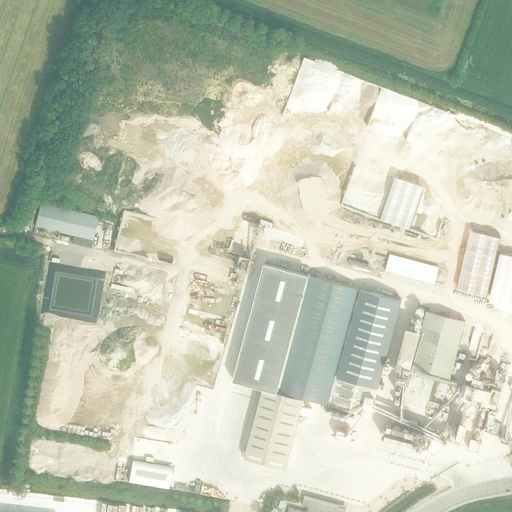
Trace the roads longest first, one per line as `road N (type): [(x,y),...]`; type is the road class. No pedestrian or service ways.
road 1 (track): [(201,465),(142,450),(140,400),(197,230),(232,210),(225,145),(253,124),(299,125),(424,173),(445,203),(456,242),(444,304)]
road 2 (track): [(232,210),(452,267)]
road 3 (track): [(0,235),(181,277)]
